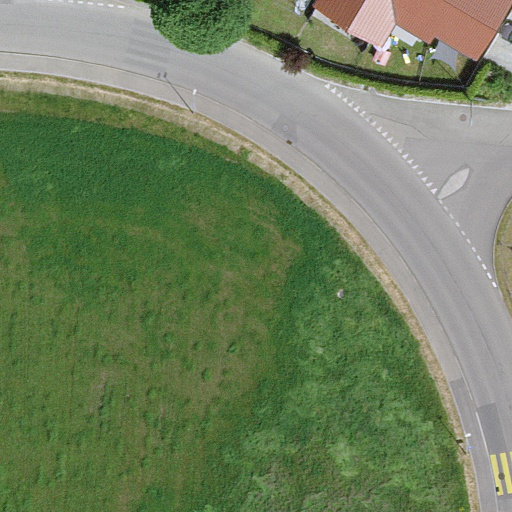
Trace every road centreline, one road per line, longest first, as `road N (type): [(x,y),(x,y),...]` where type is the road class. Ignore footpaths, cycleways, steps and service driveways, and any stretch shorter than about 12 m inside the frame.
road 1 (tertiary): [(24,24),(143,41),(255,84),(356,154),(389,189)]
road 2 (tertiary): [(389,189),(456,285),(489,350),(511,424)]
road 3 (residential): [(389,189),(436,157),(511,139)]
